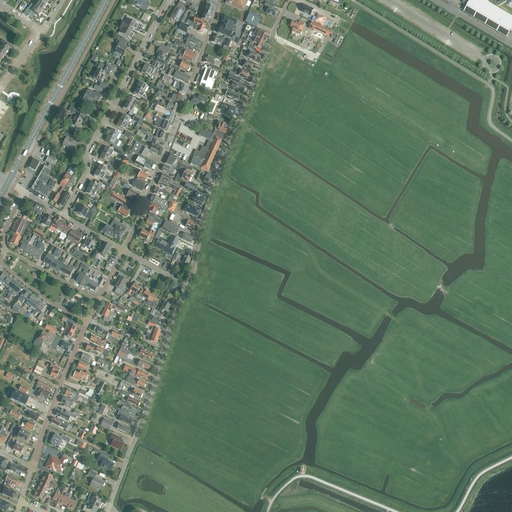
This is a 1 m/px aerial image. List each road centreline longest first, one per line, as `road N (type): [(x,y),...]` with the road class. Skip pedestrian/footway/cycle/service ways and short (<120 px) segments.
road 1 (residential): [(187,286),(215,183),(290,0)]
road 2 (residential): [(124,251),(218,0)]
road 3 (residential): [(62,215),(167,0)]
road 4 (residential): [(108,508),(187,286)]
road 5 (tertiary): [(7,182),(106,0)]
road 6 (residential): [(32,467),(87,322)]
